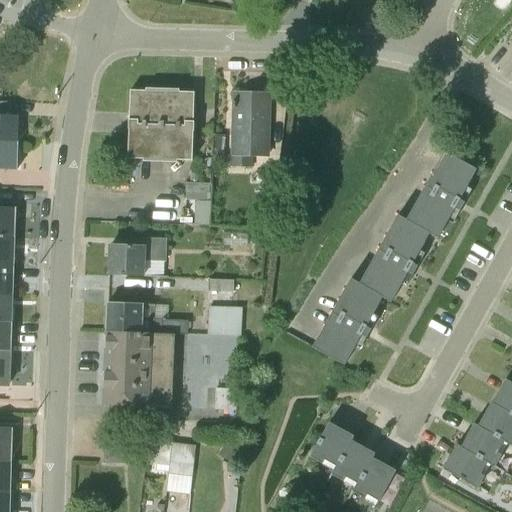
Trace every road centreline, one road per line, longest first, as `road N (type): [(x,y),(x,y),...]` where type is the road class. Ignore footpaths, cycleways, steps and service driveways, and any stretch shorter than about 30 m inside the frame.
road 1 (residential): [(52,511),(62,209),(91,36)]
road 2 (unknown): [(460,73),(284,354)]
road 3 (residential): [(511,238),(415,415),(370,391)]
road 4 (residential): [(91,36),(283,41)]
road 5 (residential): [(283,41),(424,44)]
